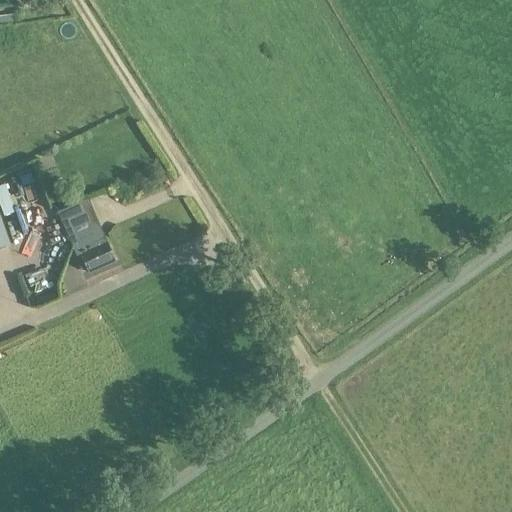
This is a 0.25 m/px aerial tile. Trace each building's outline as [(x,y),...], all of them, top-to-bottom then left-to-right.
[(147,133),(134,138),(140,154),(153,148),(147,133)] [(6,182),(32,179),(31,170),(5,173),(6,182)] [(67,237),(98,223),(88,201),(57,215),(67,237)] [(39,221),(50,218),(45,203),(35,206),(39,221)] [(98,223),(67,237),(77,258),(82,257),(89,254),(87,248),(105,240),(98,223)] [(90,274),(115,263),(105,240),(87,248),(89,254),(82,257),(83,259),(79,261),(78,262),(78,265),(81,271),(83,272),(85,272),(88,271),(90,274)]
